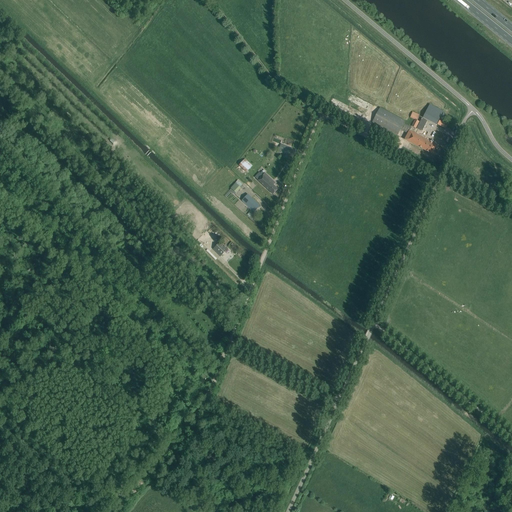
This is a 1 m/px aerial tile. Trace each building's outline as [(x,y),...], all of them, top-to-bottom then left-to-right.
[(419,114),(400,106),(398,112),(416,120),(419,114)] [(432,154),(437,145),(410,131),(411,128),(403,124),(405,121),(380,108),(372,122),(397,136),(400,129),(408,133),(405,140),(432,154)] [(360,112),(356,119),(364,124),(368,116),(360,112)] [(291,156),(294,148),(281,143),(278,152),(291,156)] [(247,172),(248,171),(252,166),(245,159),(239,165),(247,172)] [(257,174),(255,177),(273,194),(278,189),(272,184),(274,182),(265,173),(263,175),(259,172),(257,174)] [(235,193),(241,187),(243,185),(238,181),(236,183),(231,189),(235,193)] [(242,201),(254,212),(260,206),(248,194),(242,201)] [(219,243),(213,249),(217,253),(221,256),(228,249),(224,246),(220,242),(220,241),(218,242),(219,243)] [(217,258),(207,248),(206,250),(216,259),(217,258)]
